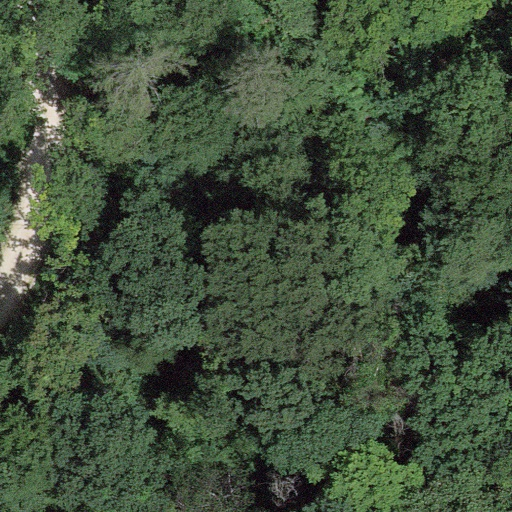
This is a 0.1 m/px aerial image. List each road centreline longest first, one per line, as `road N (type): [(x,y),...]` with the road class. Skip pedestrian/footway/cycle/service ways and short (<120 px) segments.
road 1 (track): [(20,264),(209,158),(427,0)]
road 2 (track): [(0,299),(20,264),(45,162),(47,73),(19,0)]
